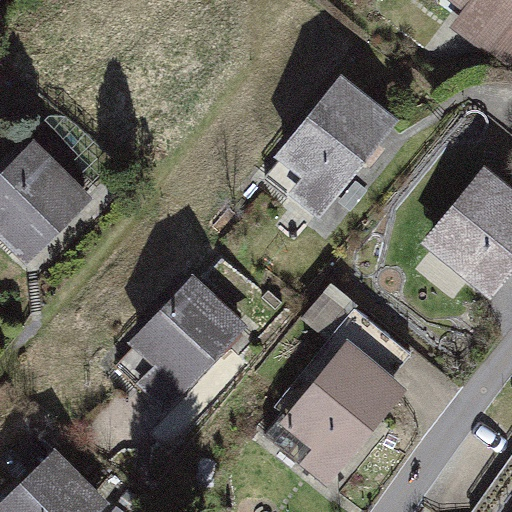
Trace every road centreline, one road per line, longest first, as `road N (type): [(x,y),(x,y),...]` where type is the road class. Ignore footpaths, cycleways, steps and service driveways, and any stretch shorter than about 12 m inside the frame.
road 1 (residential): [(225,0),(236,42),(0,354)]
road 2 (residential): [(511,407),(436,511)]
